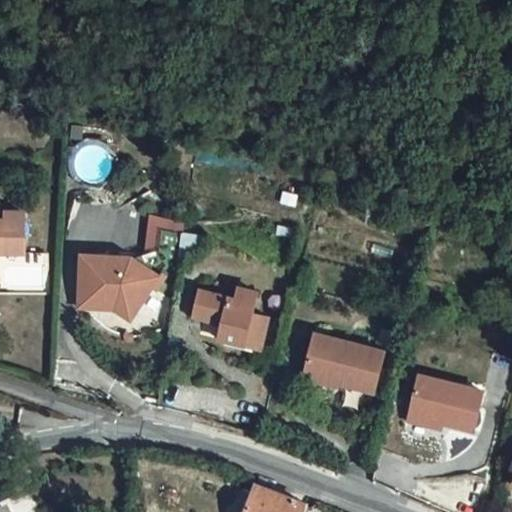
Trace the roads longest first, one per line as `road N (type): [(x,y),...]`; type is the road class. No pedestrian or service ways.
road 1 (unclassified): [(133,427),(217,443),(383,511)]
road 2 (residential): [(0,383),(133,427)]
road 3 (unclassified): [(0,450),(133,427)]
